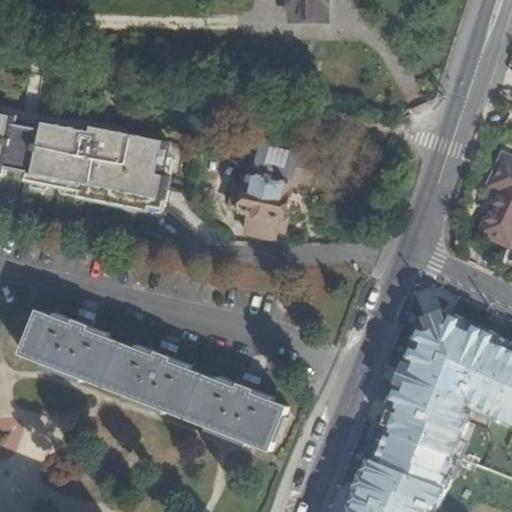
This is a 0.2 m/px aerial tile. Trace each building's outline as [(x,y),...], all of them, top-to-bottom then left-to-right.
[(328,21),(327,0),(294,0),(295,21),(328,21)] [(261,87),(265,60),(242,56),(237,83),(261,87)] [(363,98),(368,74),(322,63),(317,88),(363,98)] [(207,110),(193,107),(191,118),(205,121),(207,110)] [(15,118),(0,115),(0,173),(9,175),(10,167),(20,128),(15,118)] [(41,123),(39,132),(50,126),(41,123)] [(39,132),(31,170),(30,179),(80,189),(79,195),(149,208),(150,204),(164,206),(171,176),(166,175),(173,145),(117,134),(115,143),(94,139),(94,136),(50,126),(39,132)] [(20,128),(10,167),(31,170),(39,132),(20,128)] [(115,143),(117,134),(96,129),(94,136),(94,139),(115,143)] [(311,157),(294,152),(294,150),(259,142),(253,167),(246,165),(241,184),(232,182),(225,206),(250,212),(245,233),(274,241),(277,229),(283,231),(287,216),(281,214),(290,176),(305,179),(311,157)] [(511,159),(505,156),(494,181),(505,186),(501,195),(483,234),(511,247),(511,159)] [(489,190),(501,195),(505,186),(494,181),(489,190)] [(290,407),(42,310),(26,353),(273,450),(290,407)] [(476,423),(511,431),(511,337),(431,317),(412,392),(457,403),(480,409),(476,423)] [(394,399),(357,511),(449,511),(477,426),(394,399)] [(511,511),(511,502),(487,500),(486,511),(511,511)]
